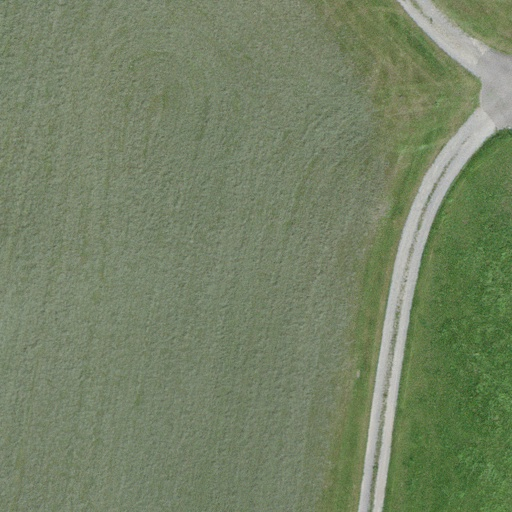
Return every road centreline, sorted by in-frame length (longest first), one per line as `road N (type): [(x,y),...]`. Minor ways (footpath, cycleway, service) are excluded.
road 1 (track): [(371,511),(407,261),(441,177),(482,122),(511,104)]
road 2 (track): [(511,81),(447,40),(418,0)]
